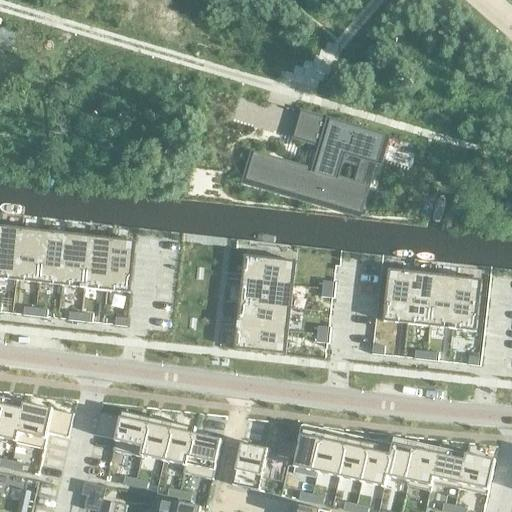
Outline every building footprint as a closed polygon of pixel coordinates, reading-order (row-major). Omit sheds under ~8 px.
[(302,113),(294,138),(323,146),(316,172),(254,154),(246,180),(361,214),(369,187),(363,185),(370,161),(378,163),(386,137),(331,121),(302,113)] [(0,227),(0,279),(17,281),(23,230),(0,227)] [(23,230),(17,281),(40,284),(45,233),(23,230)] [(45,233),(40,284),(62,287),(68,235),(45,233)] [(68,235),(62,287),(85,289),(91,238),(68,235)] [(91,238),(85,289),(108,292),(113,240),(91,238)] [(113,240),(108,292),(131,294),(137,243),(113,240)] [(246,257),(243,281),(295,287),(297,263),(246,257)] [(390,271),(384,323),(407,325),(413,274),(390,271)] [(413,274),(407,325),(430,328),(436,276),(413,274)] [(436,276),(430,328),(454,330),(459,279),(436,276)] [(459,279),(454,330),(477,333),(483,282),(459,279)] [(243,281),(241,304),(292,309),(295,287),(243,281)] [(324,282),(323,290),(335,291),(336,283),(324,282)] [(323,290),(322,298),(335,300),(335,291),(323,290)] [(241,304),(238,326),(289,332),(292,309),(241,304)] [(25,308),(24,316),(36,318),(37,309),(25,308)] [(37,309),(36,318),(48,319),(49,310),(37,309)] [(70,313),(69,321),(81,323),(82,314),(70,313)] [(82,314),(81,323),(93,324),(94,316),(82,314)] [(117,318),(116,326),(128,328),(129,319),(117,318)] [(238,326),(235,350),(287,356),(289,332),(238,326)] [(318,327),(318,335),(330,337),(331,329),(318,327)] [(318,335),(317,344),(330,345),(330,337),(318,335)] [(373,346),(372,355),(385,357),(386,347),(373,346)] [(416,352),(415,360),(427,361),(427,362),(428,353),(416,352)] [(428,353),(427,362),(439,363),(440,354),(428,353)] [(470,357),(469,366),(481,368),(482,358),(470,357)] [(2,399),(0,409),(0,439),(16,443),(25,404),(4,400),(2,399)] [(16,443),(16,444),(45,450),(49,434),(69,439),(75,415),(26,405),(25,404),(16,443)] [(102,415),(97,437),(114,441),(112,450),(138,456),(146,418),(121,412),(119,419),(102,415)] [(146,418),(138,456),(162,461),(171,423),(146,418)] [(171,423),(162,461),(187,467),(194,435),(196,429),(171,423)] [(304,427),(294,469),(317,474),(327,432),(304,427)] [(327,432),(317,474),(340,479),(349,438),(327,432)] [(187,467),(186,475),(214,481),(222,441),(194,435),(187,467)] [(349,438),(340,479),(362,484),(372,443),(349,438)] [(395,448),(388,478),(408,482),(409,483),(418,445),(397,440),(395,448)] [(372,443),(362,484),(385,489),(388,478),(395,448),(372,443)] [(408,482),(407,487),(432,492),(433,484),(441,450),(418,445),(409,483),(408,482)] [(243,446),(234,485),(260,491),(269,451),(243,446)] [(281,450),(279,457),(290,459),(292,452),(281,450)] [(441,450),(433,484),(459,490),(467,456),(441,450)] [(467,456),(459,490),(488,496),(496,463),(467,456)] [(1,460),(0,463),(0,467),(11,470),(13,462),(1,460)] [(13,462),(11,470),(23,473),(25,465),(13,462)] [(85,483),(82,496),(88,498),(85,510),(91,511),(101,511),(106,488),(85,483)] [(23,491),(21,503),(29,505),(31,493),(23,491)] [(301,493),(299,501),(311,503),(313,496),(301,493)] [(313,496),(311,503),(323,506),(324,498),(313,496)] [(160,500),(157,511),(201,511),(202,509),(160,500)] [(21,503),(18,511),(27,511),(29,505),(21,503)] [(346,503),(344,510),(351,511),(355,511),(357,505),(346,503)]
